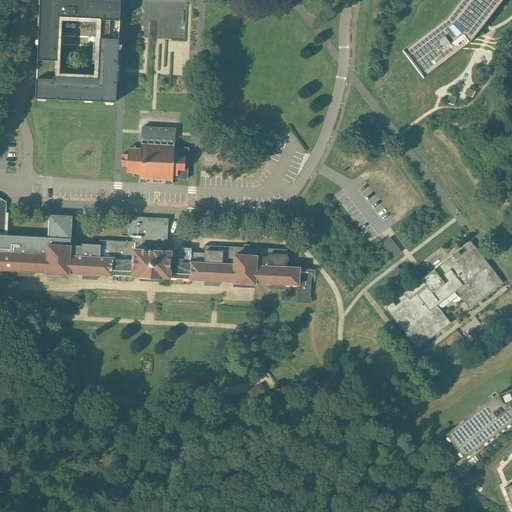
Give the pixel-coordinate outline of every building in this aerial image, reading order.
[(109,0),(40,0),(37,79),(36,98),(116,102),(121,1),(109,0)] [(460,0),(447,18),(403,51),(424,78),(471,42),(504,0),(460,0)] [(142,140),(142,148),(128,148),(128,155),(121,154),(121,166),(127,167),(127,174),(140,174),(139,183),(147,184),(147,180),(152,180),(152,183),(160,183),(160,181),(165,181),(165,184),(173,184),(173,179),(187,180),(188,147),(175,147),(175,142),(173,141),(173,139),(174,139),(174,127),(142,125),(142,138),(143,138),(143,140),(142,140)] [(100,240),(99,246),(82,245),(82,246),(70,246),(72,216),(49,215),(48,238),(8,236),(9,213),(6,213),(7,202),(0,198),(0,270),(112,276),(112,274),(132,275),(132,276),(171,278),(171,277),(191,278),(191,279),(234,282),(234,283),(255,284),(255,283),(298,285),(296,303),(311,304),(312,298),(310,298),(312,268),(300,268),(300,269),(287,268),(288,250),(205,246),(205,253),(192,252),(192,248),(178,248),(178,252),(166,251),(168,219),(129,217),(128,235),(132,235),(132,241),(100,240)] [(401,252),(390,238),(383,242),(395,257),(401,252)] [(456,291),(469,309),(503,283),(471,241),(463,247),(466,251),(456,259),(453,255),(425,277),(403,294),(406,297),(396,306),(393,302),(385,308),(417,349),(451,323),(437,306),(456,291)] [(294,349),(313,348),(313,336),(294,337),(294,349)] [(252,399),(265,390),(261,384),(248,391),(252,399)] [(511,387),(499,392),(449,431),(465,454),(511,418),(511,483),(505,487),(511,505),(511,387)]
